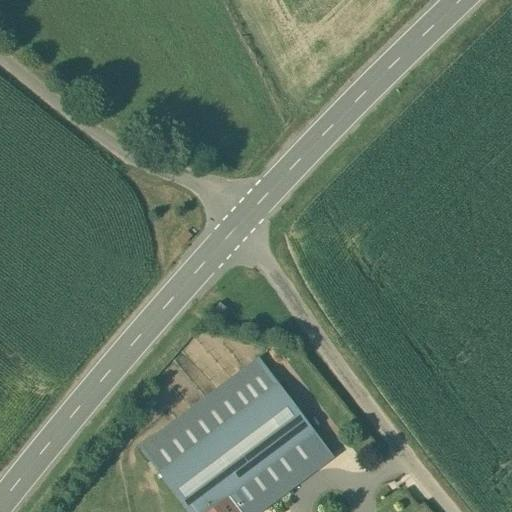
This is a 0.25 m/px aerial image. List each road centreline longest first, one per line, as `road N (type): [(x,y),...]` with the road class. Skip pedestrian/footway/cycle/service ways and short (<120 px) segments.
road 1 (secondary): [(236,225),(0,503)]
road 2 (unclassified): [(236,225),(350,385),(455,511)]
road 3 (secondary): [(458,0),(236,225)]
road 4 (unclassified): [(0,55),(110,140),(218,195),(236,225)]
